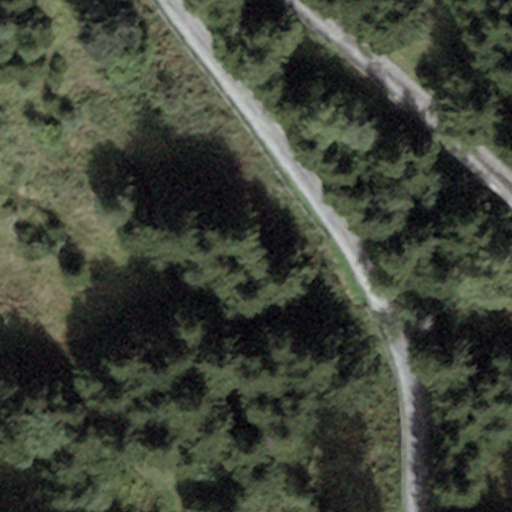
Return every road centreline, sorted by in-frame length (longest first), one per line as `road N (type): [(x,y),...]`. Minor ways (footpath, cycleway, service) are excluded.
road 1 (track): [(167,0),(321,205),(392,324),(413,393),(420,511)]
road 2 (track): [(511,188),(304,0)]
